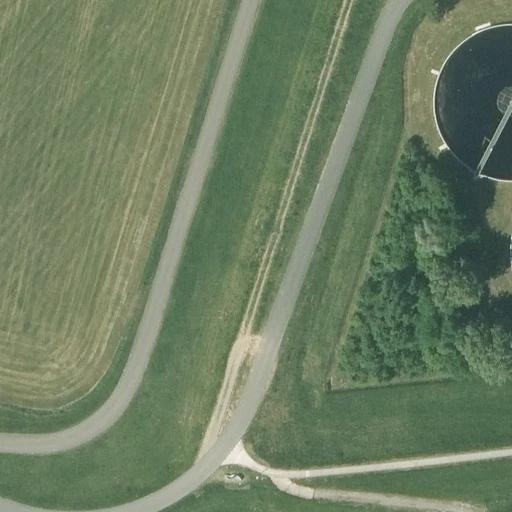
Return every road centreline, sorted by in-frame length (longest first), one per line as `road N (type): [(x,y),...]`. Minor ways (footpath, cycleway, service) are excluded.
road 1 (unclassified): [(139,511),(181,488),(240,422),(397,0)]
road 2 (unclassified): [(0,443),(68,440),(117,401),(247,0)]
road 3 (track): [(223,446),(347,0)]
road 4 (track): [(464,511),(311,498),(273,472)]
